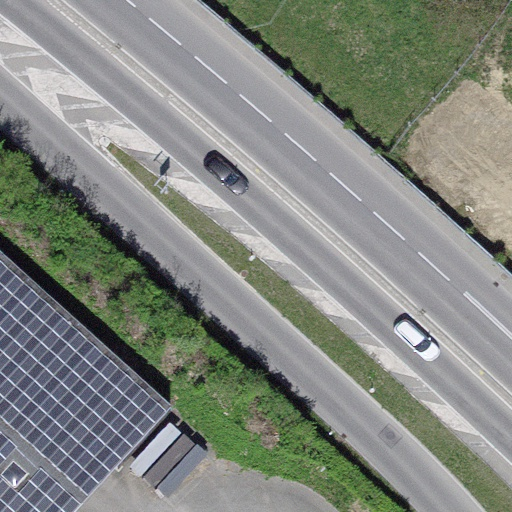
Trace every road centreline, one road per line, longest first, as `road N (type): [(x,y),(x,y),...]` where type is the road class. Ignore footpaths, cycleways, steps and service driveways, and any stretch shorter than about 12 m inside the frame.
road 1 (trunk): [(0,100),(438,511)]
road 2 (trunk): [(58,0),(362,252)]
road 3 (motorway): [(362,252),(511,395)]
road 4 (trunk): [(511,340),(362,252)]
